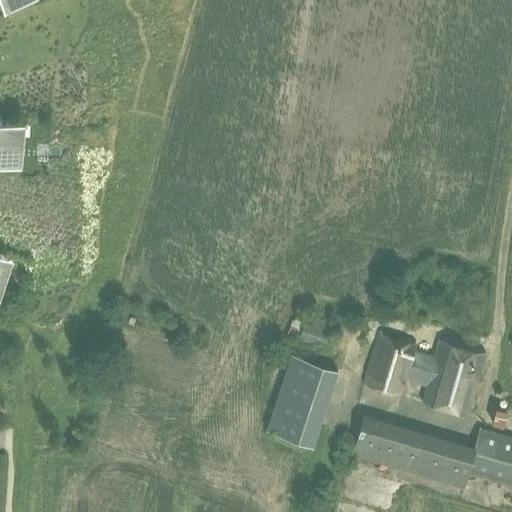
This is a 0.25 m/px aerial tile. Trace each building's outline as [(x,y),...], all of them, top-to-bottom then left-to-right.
[(0,158),(16,160),(18,140),(11,139),(12,120),(0,119),(0,114),(0,158)] [(329,337),(331,331),(335,323),(308,312),(304,322),(293,318),(287,332),(298,337),(298,338),(325,348),(326,346),(330,348),(334,339),(329,337)] [(468,412),(485,353),(440,339),(435,355),(413,349),(415,342),(380,332),(365,383),(401,393),(406,378),(427,384),(423,399),(468,412)] [(291,353),(267,428),(313,444),(338,369),(291,353)] [(507,409),(495,406),(492,422),(503,424),(507,409)] [(467,471),(511,483),(511,436),(480,427),(474,446),(364,413),(353,453),(463,486),(467,471)]
